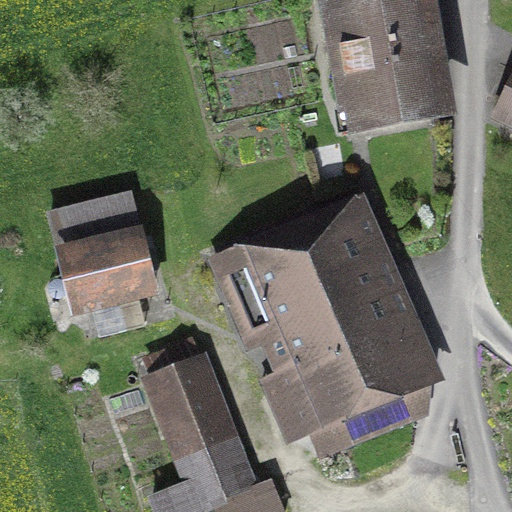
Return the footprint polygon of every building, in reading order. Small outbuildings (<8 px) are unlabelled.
[(418,0),(381,0),(325,10),(344,125),(438,109),(418,0)] [(61,256),(68,254),(80,304),(110,297),(116,320),(141,314),(135,291),(145,288),(133,239),(141,237),(130,193),(51,212),(61,256)] [(419,381),(350,220),(221,273),(240,318),(270,305),(297,368),(277,376),(300,429),(419,381)] [(149,495),(155,511),(207,511),(207,509),(249,493),(191,344),(144,362),(176,447),(170,449),(183,482),(149,495)] [(247,501),(245,511),(273,511),(274,505),(267,496),(256,494),(247,501)]
